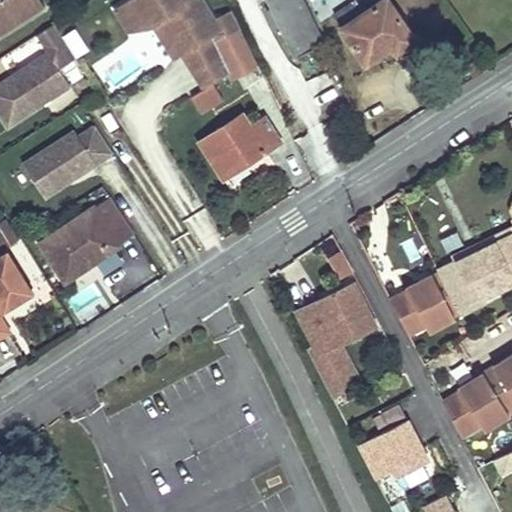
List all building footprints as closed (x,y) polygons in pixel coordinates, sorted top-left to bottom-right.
[(0,0),(0,20),(5,29),(44,5),(41,0),(0,0)] [(127,32),(147,26),(131,0),(128,0),(113,10),(127,32)] [(213,41),(239,29),(230,11),(213,20),(199,0),(131,0),(147,26),(150,24),(156,20),(178,54),(180,53),(209,35),(213,41)] [(266,0),(294,58),(323,43),(302,0),(266,0)] [(356,0),(352,0),(335,12),(344,25),(342,27),(365,62),(393,45),(397,50),(414,39),(387,0),(381,0),(364,11),(356,0)] [(172,58),(178,54),(156,20),(150,24),(172,58)] [(60,67),(78,56),(56,22),(37,34),(48,51),(0,81),(0,110),(9,124),(71,84),(60,67)] [(239,29),(213,41),(219,55),(228,73),(232,82),(259,69),(239,29)] [(180,53),(192,72),(219,55),(213,41),(209,35),(180,53)] [(219,55),(192,72),(203,89),(211,83),(228,73),(219,55)] [(221,98),(211,83),(203,89),(189,97),(199,112),(221,98)] [(240,114),(200,140),(222,175),(246,160),(249,163),(282,144),(265,118),(249,127),(240,114)] [(115,151),(97,124),(81,135),(77,128),(25,162),(47,196),(67,183),(68,174),(77,176),(115,151)] [(68,174),(67,183),(77,176),(68,174)] [(139,235),(114,198),(45,241),(69,278),(139,235)] [(511,281),(511,234),(442,268),(463,313),(486,302),(482,296),(511,281)] [(353,270),(342,249),(330,255),(341,277),(353,270)] [(9,252),(0,257),(0,338),(12,331),(1,313),(0,311),(0,299),(1,299),(7,308),(34,292),(9,252)] [(442,268),(433,273),(455,316),(463,313),(442,268)] [(408,289),(391,299),(406,328),(424,319),(429,330),(455,316),(433,273),(407,287),(408,289)] [(375,324),(352,283),(299,311),(315,343),(308,346),(332,394),(358,381),(346,357),(331,365),(323,350),(338,342),(375,324)] [(346,357),(338,342),(323,350),(331,365),(346,357)] [(511,354),(494,366),(511,395),(511,354)] [(511,395),(494,366),(484,372),(509,413),(511,411),(511,395)] [(460,390),(444,401),(463,438),(483,426),(485,429),(509,413),(484,372),(459,388),(460,390)] [(429,460),(407,418),(357,443),(375,479),(393,470),(396,476),(429,460)] [(511,452),(498,459),(505,473),(511,469),(511,452)] [(443,493),(422,504),(425,511),(451,511),(453,511),(443,493)]
